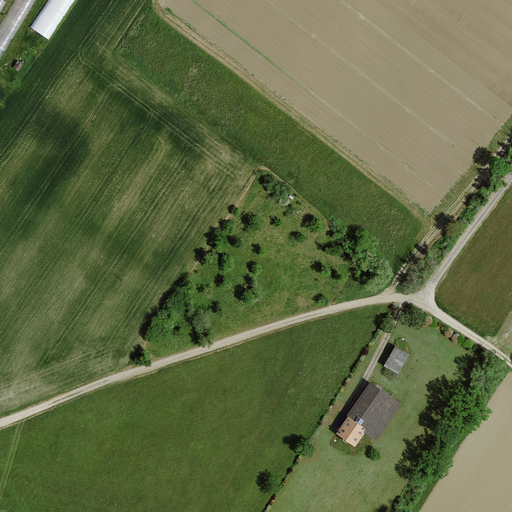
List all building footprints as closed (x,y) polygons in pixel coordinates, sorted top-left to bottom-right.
[(0,56),(7,60),(38,0),(19,0),(0,35),(0,56)] [(8,0),(0,0),(0,14),(8,0)] [(50,0),(34,27),(52,38),(75,0),(50,0)] [(409,354),(395,346),(385,364),(398,372),(409,354)] [(370,384),(347,418),(364,429),(376,437),(399,403),(370,384)] [(347,418),(337,433),(354,444),(364,429),(347,418)]
